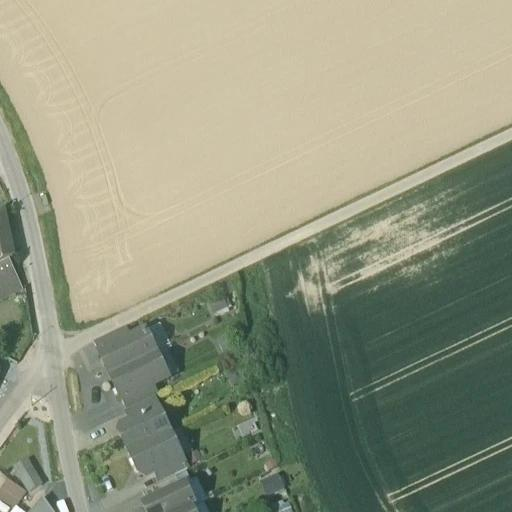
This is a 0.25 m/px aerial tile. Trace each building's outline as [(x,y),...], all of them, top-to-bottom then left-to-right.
[(4,229),(0,231),(0,264),(5,262),(10,259),(4,229)] [(0,282),(12,277),(5,262),(0,264),(0,282)] [(12,277),(0,282),(0,298),(18,290),(12,277)] [(126,329),(93,345),(98,356),(131,340),(126,329)] [(131,340),(98,356),(110,379),(157,357),(145,333),(131,340)] [(157,357),(110,379),(121,402),(153,387),(168,380),(157,357)] [(153,387),(121,402),(126,414),(153,401),(158,398),(153,387)] [(153,401),(126,414),(132,425),(158,412),(153,401)] [(132,425),(122,430),(119,436),(129,456),(170,437),(158,412),(132,425)] [(170,437),(129,456),(139,476),(145,479),(155,474),(182,461),(170,437)] [(182,461),(155,474),(161,486),(175,479),(187,473),(182,461)] [(17,468),(31,493),(43,486),(29,462),(17,468)] [(161,486),(142,495),(147,505),(180,490),(175,479),(161,486)] [(0,501),(15,511),(26,494),(8,483),(0,495),(0,501)] [(147,505),(143,508),(144,511),(189,511),(191,511),(195,510),(184,488),(180,490),(147,505)] [(33,511),(51,511),(43,500),(33,511)]
